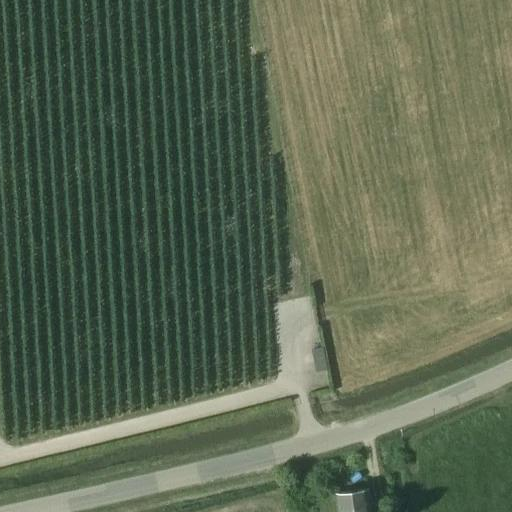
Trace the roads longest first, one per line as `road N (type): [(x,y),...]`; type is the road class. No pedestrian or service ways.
road 1 (tertiary): [(46,511),(283,458),(511,372)]
road 2 (track): [(0,464),(300,388),(316,448)]
